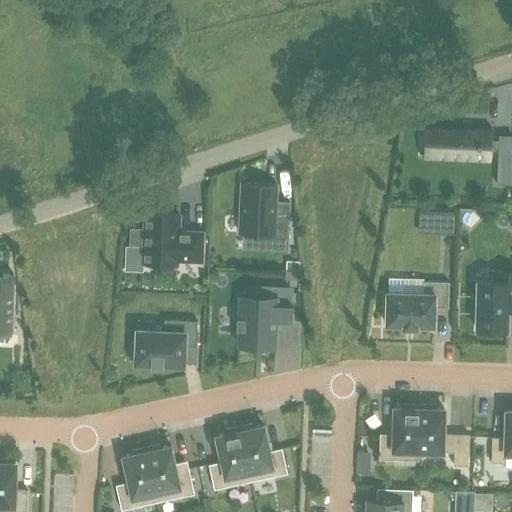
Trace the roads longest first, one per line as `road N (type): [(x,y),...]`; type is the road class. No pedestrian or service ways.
road 1 (unclassified): [(0,226),(511,59)]
road 2 (residential): [(344,378),(86,432)]
road 3 (residential): [(511,380),(344,378)]
road 4 (residential): [(340,511),(344,378)]
